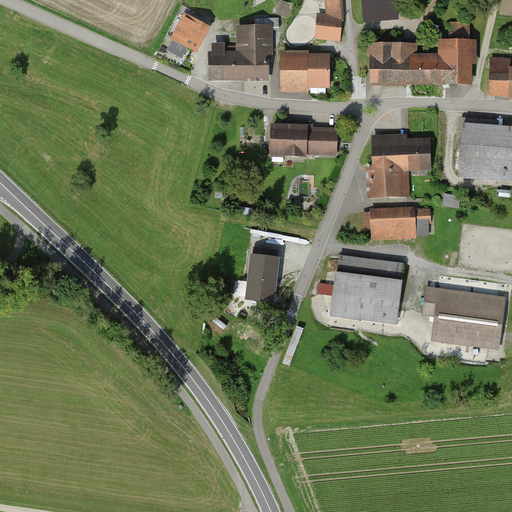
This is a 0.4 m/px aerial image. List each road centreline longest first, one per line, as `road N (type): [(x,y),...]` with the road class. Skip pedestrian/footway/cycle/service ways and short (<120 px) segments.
road 1 (secondary): [(270,511),(187,371),(0,183)]
road 2 (unclassified): [(289,511),(264,450),(258,407),(368,118)]
road 3 (unclassified): [(8,0),(219,94),(363,110)]
road 4 (unclassified): [(377,107),(511,108)]
